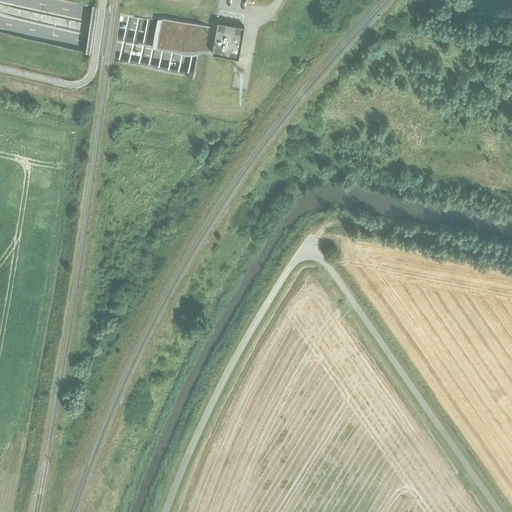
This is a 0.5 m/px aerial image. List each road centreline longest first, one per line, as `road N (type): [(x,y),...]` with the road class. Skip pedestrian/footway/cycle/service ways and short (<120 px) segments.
road 1 (trunk): [(0,22),(249,74),(511,111)]
road 2 (trunk): [(511,75),(207,37),(21,0)]
road 3 (unclassified): [(494,511),(330,269),(305,257)]
road 4 (unclassified): [(162,511),(228,371),(284,273),(305,257)]
road 5 (track): [(305,257),(317,234),(336,225),(511,256)]
